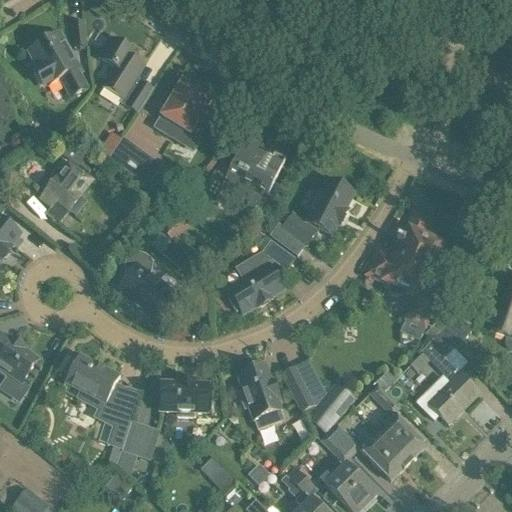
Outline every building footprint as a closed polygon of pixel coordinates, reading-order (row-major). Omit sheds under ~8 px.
[(83,24),(71,26),(74,50),(86,48),(83,24)] [(33,52),(29,54),(39,72),(34,75),(42,89),(58,80),(70,100),(82,93),(85,97),(90,94),(77,71),(78,71),(58,37),(42,46),(41,45),(39,45),(33,48),(32,50),(33,52)] [(110,41),(98,60),(114,71),(105,85),(125,98),(120,104),(138,115),(153,91),(136,81),(143,69),(134,63),(137,58),(110,41)] [(162,119),(155,130),(169,139),(195,155),(204,140),(192,133),(210,103),(195,94),(199,89),(179,77),(160,107),(166,111),(161,119),(162,119)] [(60,138),(52,150),(79,167),(86,155),(60,138)] [(205,187),(200,197),(214,204),(219,194),(240,205),(244,198),(250,202),(244,213),(256,219),(285,162),(274,156),(267,169),(261,166),(263,160),(242,149),(225,182),(215,176),(208,189),(205,187)] [(135,150),(120,171),(146,190),(152,183),(161,169),(135,150)] [(70,163),(45,195),(75,219),(87,204),(81,200),(95,182),(70,163)] [(7,171),(0,179),(0,185),(13,197),(24,185),(7,171)] [(163,191),(152,183),(146,190),(163,202),(146,222),(156,230),(173,208),(174,210),(187,194),(181,189),(180,190),(170,182),(165,188),(175,196),(174,198),(164,190),(163,191)] [(278,228),(270,239),(297,258),(304,248),(306,249),(315,235),(313,234),(316,230),(331,239),(337,228),(339,229),(346,213),(345,213),(353,198),(348,195),(350,191),(335,183),(333,187),(328,185),(305,228),(293,218),(283,231),(278,228)] [(0,261),(1,261),(2,262),(11,251),(9,250),(19,237),(0,222),(0,217),(5,211),(0,207),(0,261)] [(179,213),(162,235),(173,244),(190,222),(179,213)] [(378,254),(367,277),(387,286),(386,290),(387,293),(389,296),(392,298),(396,299),(399,298),(402,296),(404,293),(417,299),(407,321),(424,329),(458,256),(426,242),(427,241),(424,239),(430,224),(414,217),(404,239),(407,241),(405,246),(397,243),(395,245),(398,247),(392,260),(378,254)] [(249,244),(257,250),(265,240),(256,234),(249,244)] [(231,297),(227,300),(236,314),(240,312),(243,317),(257,308),(258,310),(270,303),(269,301),(282,293),(268,269),(272,264),(286,273),(294,262),(271,244),(262,256),(236,271),(243,283),(228,292),(231,297)] [(174,297),(149,278),(150,277),(151,276),(151,274),(152,273),(152,270),(152,268),(152,267),(152,264),(151,262),(149,260),(148,259),(146,257),(145,256),(143,256),(141,255),(139,255),(137,255),(135,255),(133,256),(131,257),(129,258),(127,260),(126,262),(125,264),(124,266),(124,269),(124,271),(124,273),(125,274),(125,276),(126,277),(126,278),(127,278),(128,279),(129,280),(118,294),(136,308),(135,309),(139,312),(140,311),(155,323),(174,297)] [(511,282),(500,278),(488,311),(497,314),(494,321),(493,321),(492,324),(493,324),(490,334),(507,340),(506,345),(506,347),(507,349),(508,351),(511,354),(511,353),(511,282)] [(439,336),(454,351),(456,353),(472,332),(453,317),(439,336)] [(289,341),(319,358),(327,344),(297,327),(289,341)] [(438,335),(409,367),(417,375),(429,363),(437,355),(444,362),(454,351),(439,336),(438,335)] [(0,336),(0,375),(8,381),(9,378),(21,386),(37,363),(24,353),(25,352),(11,342),(10,344),(0,336)] [(437,355),(429,363),(449,384),(458,375),(444,362),(437,355)] [(71,363),(63,378),(68,380),(64,387),(80,395),(77,402),(98,413),(94,420),(103,425),(98,441),(107,446),(122,451),(128,433),(140,395),(126,390),(125,391),(116,387),(120,380),(80,359),(79,358),(75,365),(71,363)] [(264,370),(238,379),(243,395),(239,397),(244,412),(249,410),(257,434),(284,424),(276,401),(277,401),(272,385),(270,385),(264,370)] [(294,371),(282,378),(301,415),(314,409),(294,371)] [(449,384),(427,406),(448,427),(479,396),(458,375),(449,384)] [(207,387),(195,387),(195,385),(178,385),(178,386),(161,386),(160,414),(177,415),(177,420),(193,420),(193,415),(206,416),(207,387)] [(336,386),(308,420),(326,435),(354,401),(336,386)] [(377,389),(370,397),(376,403),(383,396),(384,395),(377,389)] [(374,432),(373,433),(408,467),(425,450),(393,418),(390,416),(389,417),(382,424),(388,430),(380,438),(374,432)] [(159,434),(132,426),(123,454),(149,463),(159,434)] [(337,428),(328,437),(335,443),(336,443),(343,435),(337,428)] [(357,449),(356,450),(358,452),(390,485),(408,467),(373,433),(379,439),(371,447),(365,441),(357,449)] [(328,437),(321,444),(343,467),(351,459),(336,443),(335,443),(328,437)] [(236,473),(249,488),(262,476),(249,461),(236,473)] [(345,468),(325,487),(349,511),(363,511),(376,499),(345,468)] [(294,471),(281,484),(289,492),(287,493),(296,502),(294,503),(301,510),(299,511),(320,511),(310,502),(317,494),(294,471)] [(133,491),(115,477),(105,490),(122,504),(133,491)] [(52,511),(27,492),(17,505),(26,511),(52,511)] [(264,511),(255,502),(245,511),(264,511)]
